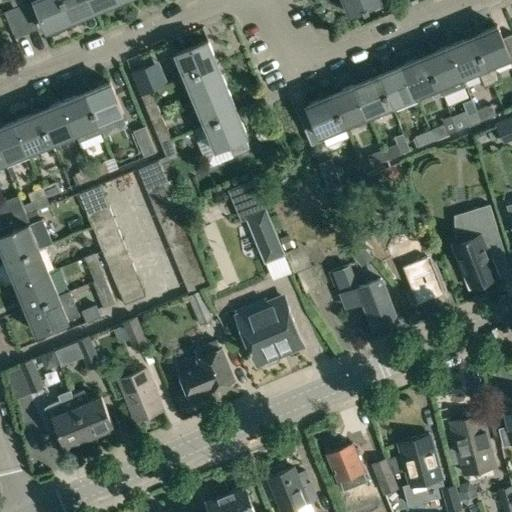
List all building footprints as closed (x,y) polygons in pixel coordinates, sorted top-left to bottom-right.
[(29,0),(30,0),(35,0),(48,31),(50,30),(50,29),(72,20),(63,0),(29,0)] [(91,0),(63,0),(72,20),(96,11),(91,0)] [(118,0),(91,0),(96,11),(119,1),(118,0)] [(344,0),(350,13),(382,0),(344,0)] [(28,3),(17,8),(27,34),(39,29),(28,3)] [(27,34),(17,8),(5,12),(16,38),(27,34)] [(496,27),(474,36),(487,67),(494,83),(502,80),(495,64),(509,58),(511,58),(511,60),(511,35),(503,39),(498,25),(496,26),(496,27)] [(474,36),(450,45),(463,77),(479,70),(486,86),(494,83),(487,67),(474,36)] [(209,40),(176,54),(177,56),(178,56),(187,78),(218,65),(209,42),(210,42),(209,40)] [(463,77),(450,45),(426,55),(443,95),(467,86),(463,77)] [(426,55),(403,65),(416,96),(431,90),(435,98),(443,95),(426,55)] [(218,65),(187,78),(197,101),(228,88),(218,65)] [(403,65),(379,75),(392,106),(416,96),(403,65)] [(145,68),(133,73),(142,96),(152,92),(155,91),(149,77),(145,68)] [(379,75),(355,85),(369,116),(392,106),(379,75)] [(109,83),(87,92),(100,123),(122,114),(122,115),(124,114),(111,81),(109,82),(109,83)] [(355,85),(332,94),(345,126),(369,116),(355,85)] [(228,88),(197,101),(206,125),(238,112),(228,88)] [(87,92),(63,102),(76,133),(80,142),(103,132),(100,123),(87,92)] [(142,96),(152,120),(162,116),(152,92),(142,96)] [(316,124),(305,129),(312,145),(324,140),(323,136),(323,135),(345,126),(332,94),(310,104),(309,103),(307,104),(316,124)] [(63,102),(39,111),(52,143),(76,133),(63,102)] [(477,112),(481,122),(496,116),(492,106),(477,112)] [(35,113),(15,121),(29,153),(52,143),(39,111),(35,113)] [(207,126),(195,130),(200,141),(211,137),(216,147),(215,147),(216,149),(229,144),(233,156),(250,149),(245,137),(248,136),(248,134),(247,134),(238,112),(206,125),(207,126)] [(477,112),(463,118),(467,128),(481,122),(477,112)] [(511,115),(495,122),(504,142),(511,138),(511,115)] [(162,116),(152,120),(161,143),(171,139),(162,116)] [(15,121),(0,127),(0,149),(6,162),(29,153),(15,121)] [(430,131),(434,141),(449,135),(445,125),(430,131)] [(146,126),(134,131),(144,157),(156,152),(146,126)] [(430,131),(416,137),(420,147),(434,141),(430,131)] [(171,139),(161,143),(167,157),(167,158),(177,154),(171,139)] [(397,144),(383,150),(387,161),(402,154),(397,144)] [(383,150),(368,156),(372,167),(387,161),(383,150)] [(331,159),(319,164),(330,190),(342,185),(331,159)] [(142,181),(164,172),(159,160),(138,169),(142,181)] [(105,162),(90,168),(94,178),(109,172),(105,162)] [(90,168),(76,174),(80,184),(94,178),(90,168)] [(142,181),(147,192),(168,183),(164,172),(142,181)] [(242,219),(247,217),(265,262),(286,253),(268,209),(267,209),(254,177),(229,187),(242,219)] [(57,181),(43,188),(47,198),(62,192),(57,181)] [(147,192),(152,203),(173,194),(168,183),(147,192)] [(79,193),(84,205),(105,196),(100,184),(79,193)] [(33,204),(23,207),(27,215),(50,205),(47,198),(43,188),(28,194),(33,204)] [(152,203),(156,214),(178,205),(173,194),(152,203)] [(19,196),(0,203),(0,216),(23,207),(19,196)] [(84,205),(88,216),(109,207),(105,196),(84,205)] [(493,281),(492,278),(499,275),(482,235),(498,229),(490,204),(467,211),(467,212),(468,212),(469,238),(453,245),(470,287),(476,284),(478,287),(493,281)] [(156,214),(161,224),(182,216),(178,205),(156,214)] [(27,215),(23,207),(0,216),(0,224),(2,230),(0,230),(0,242),(8,262),(39,249),(52,243),(42,219),(30,224),(27,215)] [(109,207),(88,216),(93,227),(114,218),(109,207)] [(161,224),(165,236),(187,227),(182,216),(161,224)] [(114,218),(93,227),(97,236),(97,238),(118,229),(114,218)] [(165,236),(170,247),(191,238),(187,227),(165,236)] [(118,229),(97,238),(102,249),(123,240),(118,229)] [(170,247),(174,258),(196,249),(191,238),(170,247)] [(123,240),(102,249),(103,251),(106,260),(128,252),(123,240)] [(358,243),(349,250),(362,266),(371,259),(358,243)] [(411,305),(418,303),(419,305),(443,295),(428,257),(427,258),(423,248),(413,252),(417,262),(403,267),(412,289),(406,292),(411,305)] [(39,249),(8,262),(18,285),(49,272),(39,249)] [(179,269),(200,260),(196,249),(174,258),(179,269)] [(128,252),(106,260),(111,271),(132,263),(128,252)] [(95,254),(85,258),(91,272),(101,268),(95,254)] [(179,269),(184,280),(205,271),(200,260),(179,269)] [(132,263),(111,271),(116,282),(137,274),(132,263)] [(184,280),(189,294),(211,285),(205,271),(184,280)] [(49,272),(18,285),(27,309),(59,296),(49,272)] [(137,274),(116,282),(120,293),(141,285),(137,274)] [(383,276),(340,292),(346,309),(363,302),(373,330),(399,319),(383,276)] [(105,277),(93,282),(104,308),(115,303),(105,277)] [(141,285),(120,293),(125,305),(146,296),(141,285)] [(59,296),(27,309),(36,331),(37,333),(69,320),(80,316),(70,291),(59,296)] [(189,296),(201,324),(213,319),(201,291),(189,296)] [(268,316),(242,327),(257,364),(263,361),(269,365),(277,362),(278,355),(304,344),(284,298),(264,306),(268,316)] [(136,317),(124,322),(136,351),(148,346),(136,317)] [(88,337),(76,341),(88,369),(100,364),(88,337)] [(181,374),(191,396),(211,388),(211,389),(234,380),(222,349),(220,349),(217,340),(196,349),(200,358),(199,358),(201,365),(181,374)] [(61,364),(55,349),(40,355),(46,370),(61,364)] [(32,360),(20,365),(31,392),(43,387),(32,360)] [(146,368),(119,379),(136,419),(162,408),(146,368)] [(44,410),(44,411),(44,416),(51,433),(59,429),(66,445),(89,435),(71,390),(59,395),(61,400),(46,407),(45,408),(44,409),(44,410)] [(87,398),(83,390),(73,394),(71,390),(89,435),(99,431),(100,434),(111,430),(110,427),(113,425),(99,393),(87,398)] [(509,427),(500,429),(505,448),(511,446),(511,397),(502,400),(509,427)] [(462,420),(451,423),(456,444),(461,463),(461,466),(463,474),(495,466),(492,458),(482,415),(479,416),(478,412),(475,410),(462,413),(461,416),(462,420)] [(430,436),(399,444),(409,483),(401,485),(407,505),(439,496),(436,486),(443,484),(441,478),(430,436)] [(352,443),(327,453),(338,480),(339,479),(344,490),(366,481),(361,470),(363,470),(352,443)] [(386,460),(373,464),(384,494),(397,489),(386,460)] [(294,467),(269,477),(281,508),(282,508),(283,511),(301,511),(299,507),(318,500),(310,483),(302,487),(294,467)] [(455,486),(441,490),(447,511),(449,511),(461,509),(455,486)] [(255,511),(245,487),(226,495),(233,511),(255,511)] [(511,511),(511,489),(511,488),(498,491),(503,511),(511,511)] [(233,511),(226,495),(207,503),(210,511),(233,511)]
